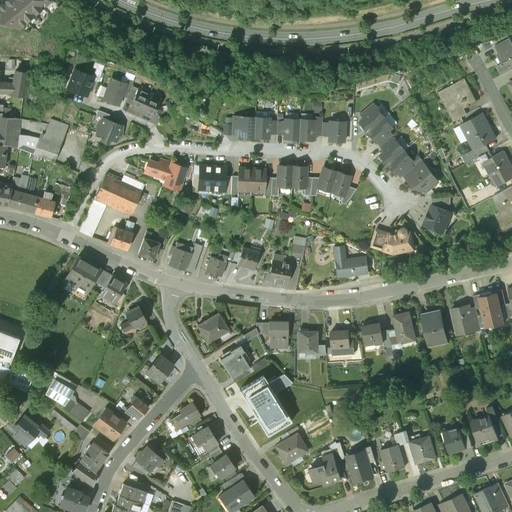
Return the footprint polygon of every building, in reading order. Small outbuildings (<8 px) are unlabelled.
[(4,0),(0,4),(0,22),(19,28),(21,21),(26,22),(51,0),(4,0)] [(511,41),(510,38),(494,46),(498,53),(511,45),(511,41)] [(511,45),(498,53),(497,54),(501,62),(497,65),(502,73),(511,67),(511,45)] [(103,64),(94,60),(92,65),(96,66),(92,74),(93,74),(92,77),(97,80),(103,64)] [(65,66),(58,85),(63,87),(70,68),(65,66)] [(92,74),(74,67),(67,86),(86,93),(92,77),(93,74),(92,74)] [(26,73),(21,72),(15,72),(13,83),(13,89),(24,90),(26,73)] [(395,72),(393,79),(400,81),(403,74),(395,72)] [(124,82),(110,77),(104,96),(118,101),(120,94),(125,82),(124,82)] [(132,80),(126,77),(124,82),(125,82),(120,94),(123,95),(126,96),(130,85),(132,80)] [(464,78),(439,91),(450,113),(463,106),(464,107),(473,102),(465,87),(468,85),(464,78)] [(0,82),(0,92),(11,93),(12,89),(13,89),(13,83),(0,82)] [(138,88),(130,85),(126,96),(125,99),(131,102),(138,88)] [(159,98),(138,88),(131,102),(130,105),(151,115),(159,98)] [(13,89),(12,89),(11,93),(12,93),(11,95),(23,98),(24,90),(13,89)] [(372,102),(359,113),(363,117),(375,107),(372,102)] [(363,117),(358,121),(366,131),(385,116),(377,106),(375,107),(363,117)] [(463,106),(450,113),(454,120),(467,113),(464,107),(463,106)] [(2,114),(0,113),(0,116),(13,118),(14,118),(14,113),(10,112),(10,109),(2,108),(2,114)] [(108,113),(97,108),(95,114),(102,117),(106,118),(108,113)] [(482,111),(460,123),(474,148),(475,148),(485,142),(496,137),(482,111)] [(239,115),(232,115),(231,132),(238,133),(239,115)] [(254,116),(239,115),(238,133),(238,135),(253,135),(254,116)] [(0,116),(0,119),(0,144),(6,145),(11,145),(12,127),(13,118),(0,116)] [(269,117),(254,116),(253,135),(268,136),(268,132),(269,120),(269,117)] [(322,116),(313,116),(313,119),(314,119),(313,133),(321,134),(321,122),(322,116)] [(385,116),(366,131),(374,141),(376,140),(389,129),(393,126),(385,116)] [(106,118),(102,117),(96,132),(102,134),(100,138),(108,141),(109,137),(115,140),(121,124),(106,118)] [(299,118),(284,118),(284,121),(283,133),(283,137),(298,138),(299,118)] [(313,119),(299,118),(298,138),(313,139),(313,133),(314,119),(313,119)] [(18,128),(45,135),(48,125),(39,123),(20,119),(18,128)] [(37,144),(35,149),(33,154),(53,162),(66,126),(50,120),(48,125),(45,135),(41,146),(37,144)] [(276,120),(269,120),(268,132),(276,132),(276,120)] [(284,121),(276,120),(276,132),(283,133),(284,121)] [(344,121),(329,120),(329,122),(328,134),(328,139),(343,140),(344,121)] [(329,122),(321,122),(321,134),(328,134),(329,122)] [(16,137),(18,128),(12,127),(11,145),(19,150),(33,154),(35,149),(22,145),(24,139),(16,137)] [(389,129),(376,140),(379,145),(393,134),(389,129)] [(393,134),(379,145),(383,150),(397,139),(393,134)] [(383,150),(378,154),(386,164),(405,149),(397,139),(383,150)] [(485,142),(475,148),(478,154),(489,149),(485,142)] [(405,149),(386,164),(395,174),(398,171),(411,161),(413,159),(405,149)] [(489,149),(478,154),(482,161),(484,160),(483,159),(492,155),(489,149)] [(492,155),(483,159),(484,160),(497,184),(511,175),(511,166),(503,149),(492,155)] [(163,161),(159,160),(158,163),(150,160),(146,172),(166,178),(171,162),(164,160),(163,161)] [(411,161),(398,171),(402,176),(405,173),(414,166),(411,161)] [(185,166),(171,162),(166,178),(165,181),(179,186),(182,175),(185,166)] [(414,166),(405,173),(409,178),(423,167),(423,166),(419,162),(414,166)] [(199,163),(198,172),(198,188),(210,188),(212,164),(199,163)] [(66,168),(58,164),(56,169),(64,173),(66,168)] [(143,170),(128,164),(126,169),(140,176),(143,170)] [(191,166),(186,164),(185,166),(182,175),(188,177),(191,166)] [(225,165),(212,164),(210,188),(223,189),(224,189),(225,174),(225,165)] [(291,164),(277,164),(277,176),(276,184),(277,184),(290,184),(291,164)] [(305,165),(291,164),(290,184),(303,185),(304,185),(305,175),(305,165)] [(436,177),(425,164),(423,166),(423,167),(409,178),(415,185),(426,189),(435,182),(436,177)] [(15,166),(8,165),(7,173),(14,174),(15,166)] [(251,166),(237,166),(237,174),(236,188),(237,188),(250,189),(251,166)] [(265,167),(251,166),(250,189),(263,190),(264,190),(265,175),(265,167)] [(319,176),(316,185),(317,185),(330,189),(336,170),(322,166),(319,176)] [(349,175),(336,170),(330,189),(342,193),(343,194),(346,184),(349,175)] [(118,181),(105,175),(95,197),(106,202),(131,213),(137,199),(141,191),(118,181)] [(120,175),(118,181),(141,191),(153,196),(155,191),(120,175)] [(267,175),(265,175),(264,190),(263,190),(263,193),(270,193),(271,175),(267,175)] [(319,176),(311,175),(310,193),(315,194),(317,185),(316,185),(319,176)] [(22,177),(19,191),(25,192),(28,178),(22,177)] [(71,189),(55,184),(53,193),(69,198),(71,189)] [(355,187),(346,184),(343,194),(342,193),(340,201),(344,202),(355,187)] [(511,184),(503,189),(506,194),(509,200),(511,197),(511,184)] [(0,187),(0,205),(8,206),(11,190),(11,189),(0,187)] [(29,196),(11,190),(8,206),(25,211),(29,196)] [(153,196),(141,191),(137,199),(149,205),(153,196)] [(43,200),(43,201),(50,203),(52,195),(45,193),(43,200)] [(69,198),(53,193),(52,195),(50,203),(55,205),(63,207),(66,208),(70,198),(69,198)] [(511,197),(509,200),(506,194),(495,201),(500,210),(495,212),(503,226),(511,220),(511,197)] [(184,195),(182,201),(192,204),(195,198),(184,195)] [(29,196),(25,211),(33,214),(37,198),(29,196)] [(95,197),(79,232),(90,237),(106,202),(95,197)] [(43,200),(37,198),(33,214),(51,219),(55,205),(50,203),(43,201),(43,200)] [(182,201),(179,210),(189,214),(192,204),(182,201)] [(433,204),(425,224),(442,231),(450,211),(433,204)] [(136,224),(128,222),(125,231),(133,234),(136,224)] [(399,230),(399,232),(394,233),(389,232),(384,249),(391,251),(402,249),(414,246),(411,232),(409,232),(408,229),(407,228),(406,227),(404,226),(403,226),(401,227),(400,228),(399,230)] [(125,231),(116,228),(113,235),(111,234),(109,240),(111,241),(110,245),(127,251),(133,234),(125,231)] [(389,232),(377,228),(371,245),(384,249),(389,232)] [(149,240),(144,238),(138,254),(153,260),(155,254),(158,255),(160,250),(157,249),(159,244),(149,240)] [(192,248),(176,242),(175,246),(175,247),(190,253),(192,248)] [(191,253),(185,270),(193,273),(202,247),(193,243),(192,248),(190,253),(191,253)] [(304,245),(298,244),(296,255),(302,257),(304,245)] [(190,253),(175,247),(175,246),(172,246),(169,255),(172,256),(169,265),(185,271),(185,270),(191,253),(190,253)] [(365,257),(351,259),(351,262),(345,263),(342,246),(333,247),(336,273),(346,272),(347,276),(368,273),(365,257)] [(414,246),(402,249),(403,254),(405,255),(412,253),(415,250),(414,246)] [(228,250),(221,247),(219,255),(226,257),(228,250)] [(249,249),(242,247),(237,264),(254,270),(258,254),(248,251),(249,249)] [(226,257),(225,261),(226,261),(231,263),(234,251),(228,250),(226,257)] [(274,254),(272,264),(281,265),(281,263),(283,255),(274,254)] [(219,255),(217,259),(210,257),(209,261),(207,260),(205,264),(208,265),(205,272),(221,276),(226,261),(225,261),(226,257),(219,255)] [(78,258),(66,279),(77,285),(89,264),(78,258)] [(281,265),(272,264),(269,280),(286,283),(290,264),(281,263),(281,265)] [(100,270),(89,264),(77,285),(88,292),(93,283),(100,270)] [(112,276),(100,270),(93,283),(104,289),(112,276)] [(125,284),(112,276),(104,289),(100,296),(114,304),(115,304),(121,294),(120,293),(125,284)] [(502,289),(495,291),(495,292),(496,292),(499,305),(505,304),(502,289)] [(480,296),(479,296),(481,308),(486,327),(503,323),(499,305),(496,292),(495,292),(480,296)] [(121,294),(115,304),(114,304),(113,304),(121,309),(125,299),(126,297),(121,294)] [(479,294),(473,296),(476,309),(481,308),(479,296),(480,296),(479,294)] [(468,305),(451,309),(456,331),(472,327),(473,327),(470,315),(468,305)] [(138,308),(126,314),(129,319),(133,328),(146,322),(138,308)] [(439,311),(429,313),(429,314),(422,316),(428,344),(446,340),(439,311)] [(414,341),(408,313),(393,316),(395,326),(397,325),(401,343),(414,341)] [(476,313),(470,315),(473,327),(472,327),(473,331),(480,330),(476,313)] [(218,314),(197,327),(208,344),(220,337),(218,334),(227,329),(218,314)] [(129,319),(119,324),(124,333),(133,328),(129,319)] [(380,323),(370,325),(362,326),(365,346),(380,344),(383,343),(381,332),(380,323)] [(268,324),(256,324),(255,329),(258,335),(269,335),(268,324)] [(288,324),(268,324),(269,335),(270,335),(270,346),(282,346),(282,348),(288,348),(288,324)] [(255,329),(243,336),(247,342),(258,335),(255,329)] [(317,332),(308,332),(308,330),(300,330),(300,332),(299,332),(299,350),(305,350),(305,352),(317,352),(317,346),(317,332)] [(348,331),(330,332),(332,355),(354,354),(353,344),(349,345),(348,331)] [(388,331),(381,332),(383,343),(383,344),(391,343),(389,333),(388,331)] [(396,331),(389,333),(391,343),(392,346),(399,344),(396,331)] [(0,380),(3,382),(10,364),(18,340),(0,333),(0,380)] [(391,343),(383,344),(383,343),(380,344),(381,350),(381,351),(392,349),(392,346),(391,343)] [(240,345),(229,352),(230,353),(220,359),(225,367),(226,366),(228,369),(233,375),(241,371),(241,372),(249,368),(241,354),(244,352),(240,345)] [(325,346),(317,346),(317,352),(316,357),(326,357),(325,346)] [(160,356),(146,373),(159,383),(173,367),(160,356)] [(265,359),(252,366),(255,371),(268,364),(265,359)] [(64,378),(51,371),(48,377),(54,381),(54,380),(60,384),(64,378)] [(284,375),(268,385),(274,395),(293,384),(284,375)] [(266,436),(290,422),(274,395),(268,385),(263,377),(239,391),(266,436)] [(60,384),(54,380),(54,381),(46,394),(65,405),(68,399),(69,398),(73,391),(60,384)] [(148,407),(134,396),(130,401),(132,402),(126,409),(139,419),(148,407)] [(89,413),(69,398),(68,399),(65,405),(62,409),(82,423),(89,413)] [(192,403),(179,412),(181,415),(169,422),(175,433),(188,424),(199,418),(201,417),(192,403)] [(135,424),(139,419),(126,409),(122,406),(118,411),(135,424)] [(492,406),(486,409),(489,417),(491,421),(497,419),(492,406)] [(126,423),(105,408),(93,425),(113,440),(126,423)] [(511,412),(502,417),(511,437),(511,436),(511,412)] [(33,415),(28,420),(38,428),(41,425),(42,423),(33,415)] [(24,417),(13,430),(17,434),(26,442),(27,442),(36,432),(38,429),(38,428),(28,420),(24,417)] [(489,417),(472,423),(475,431),(473,431),(478,446),(497,439),(491,421),(489,417)] [(199,418),(188,424),(191,429),(202,423),(199,418)] [(49,432),(41,425),(38,428),(38,429),(36,432),(44,438),(49,432)] [(90,433),(80,425),(74,434),(83,442),(90,433)] [(297,427),(287,433),(290,439),(297,435),(300,432),(297,427)] [(218,444),(208,428),(189,439),(194,449),(201,445),(205,452),(206,451),(216,445),(218,444)] [(458,428),(443,433),(449,454),(455,452),(455,451),(461,449),(464,448),(461,437),(458,428)] [(406,431),(400,433),(403,445),(409,442),(406,431)] [(400,433),(394,434),(397,445),(398,446),(403,445),(400,433)] [(26,442),(17,434),(15,436),(24,444),(26,442)] [(290,439),(276,447),(287,464),(307,452),(297,435),(290,439)] [(468,435),(461,437),(464,448),(461,449),(462,450),(471,447),(468,435)] [(429,437),(409,442),(416,464),(435,458),(429,437)] [(93,443),(85,455),(86,455),(81,462),(95,473),(108,453),(93,443)] [(216,445),(206,451),(209,456),(219,450),(216,445)] [(397,445),(381,450),(387,473),(404,468),(398,446),(397,445)] [(8,454),(14,460),(23,453),(17,446),(8,454)] [(156,454),(147,446),(135,460),(137,462),(149,472),(156,464),(159,466),(164,461),(156,454)] [(370,446),(363,448),(364,452),(365,452),(368,463),(375,461),(370,446)] [(338,449),(331,451),(332,453),(333,453),(336,462),(341,460),(338,449)] [(167,456),(160,450),(156,454),(164,461),(167,456)] [(219,450),(209,456),(214,464),(224,457),(219,450)] [(364,452),(347,457),(354,480),(372,475),(368,463),(365,452),(364,452)] [(332,453),(322,456),(325,464),(317,466),(319,470),(310,473),(314,485),(322,482),(324,487),(333,485),(332,482),(341,480),(336,462),(333,453),(332,453)] [(214,464),(211,466),(220,479),(235,468),(226,455),(224,457),(214,464)] [(95,473),(81,462),(74,470),(73,471),(74,473),(93,486),(96,474),(95,473)] [(149,472),(137,462),(132,467),(146,476),(149,472)] [(71,469),(65,475),(70,478),(74,473),(73,471),(74,470),(71,469)] [(240,475),(227,482),(231,488),(243,480),(240,475)] [(9,478),(2,485),(9,492),(16,486),(9,478)] [(70,478),(67,487),(79,492),(81,485),(70,478)] [(146,487),(127,480),(125,485),(144,492),(146,487)] [(231,488),(221,495),(233,511),(232,511),(239,511),(237,509),(255,496),(243,480),(231,488)] [(498,483),(474,494),(482,511),(491,507),(494,511),(503,507),(495,491),(500,488),(498,483)] [(125,485),(123,485),(119,495),(142,503),(146,493),(144,492),(125,485)] [(67,487),(66,487),(60,506),(79,511),(83,511),(88,497),(80,494),(80,492),(79,492),(67,487)] [(508,505),(500,488),(495,491),(503,507),(508,505)] [(138,511),(142,503),(119,495),(116,506),(133,511),(138,511)] [(469,511),(461,495),(443,504),(447,511),(469,511)] [(174,511),(177,503),(172,501),(167,511),(174,511)] [(177,503),(174,511),(180,511),(183,505),(177,503)]
